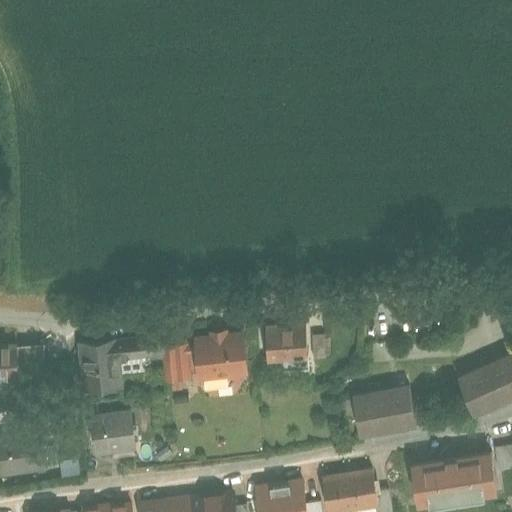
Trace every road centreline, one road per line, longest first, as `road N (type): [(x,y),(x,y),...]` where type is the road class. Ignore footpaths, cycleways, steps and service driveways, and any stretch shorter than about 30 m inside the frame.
road 1 (residential): [(0,473),(278,439),(470,403),(511,386)]
road 2 (residential): [(0,303),(60,312),(276,284),(511,270)]
